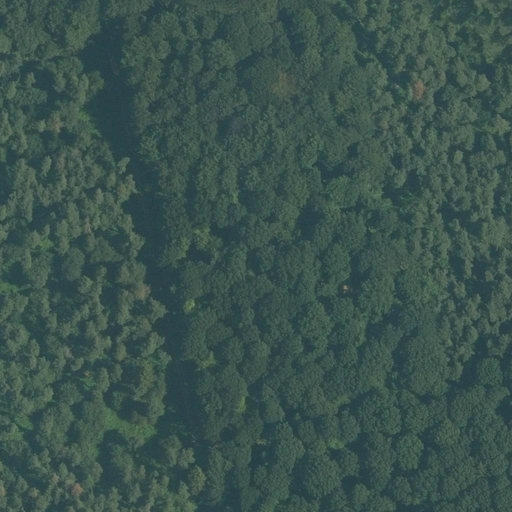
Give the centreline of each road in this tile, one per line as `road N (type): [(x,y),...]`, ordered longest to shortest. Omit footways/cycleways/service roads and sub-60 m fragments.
road 1 (track): [(94,0),(199,511)]
road 2 (track): [(290,0),(104,43)]
